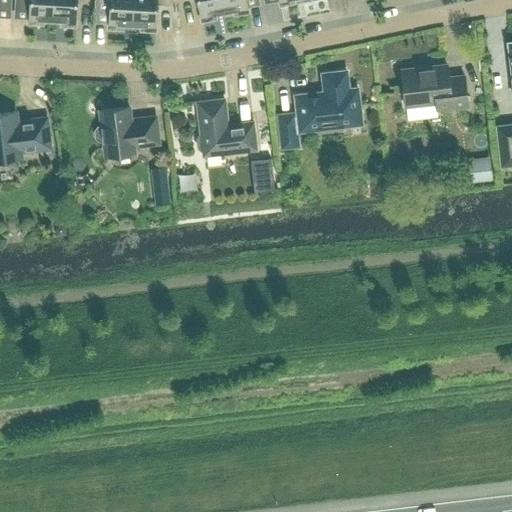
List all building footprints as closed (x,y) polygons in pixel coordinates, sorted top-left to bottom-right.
[(52,21),(53,0),(29,0),(28,23),(43,24),(43,21),(52,21)] [(53,0),(52,21),(61,22),(61,25),(76,26),(77,0),(53,0)] [(97,0),(98,0),(110,1),(108,27),(123,28),(123,25),(132,26),(133,0),(97,0)] [(133,0),(132,26),(141,26),(141,29),(155,30),(157,4),(169,5),(169,0),(133,0)] [(224,13),(221,0),(197,0),(201,20),(215,18),(215,15),(224,13)] [(221,0),(224,13),(233,11),(234,14),(248,11),(245,0),(221,0)] [(447,64),(401,69),(405,105),(436,102),(437,109),(468,105),(464,75),(448,77),(447,64)] [(362,123),(360,110),(357,87),(348,88),(346,70),(322,73),(324,91),(295,95),(297,113),(278,115),(282,147),(298,145),(296,131),(362,123)] [(199,133),(196,138),(197,147),(202,151),(203,150),(204,154),(256,148),(253,122),(227,125),(224,99),(198,102),(202,133),(199,133)] [(98,126),(95,129),(96,138),(100,141),(104,140),(106,154),(134,151),(133,145),(158,142),(155,116),(130,119),(129,106),(100,109),(102,125),(98,126)] [(16,111),(0,112),(0,159),(21,157),(20,151),(50,147),(47,117),(17,121),(16,111)] [(511,163),(511,123),(497,125),(501,165),(511,163)] [(471,173),(491,171),(489,157),(469,159),(471,173)]
